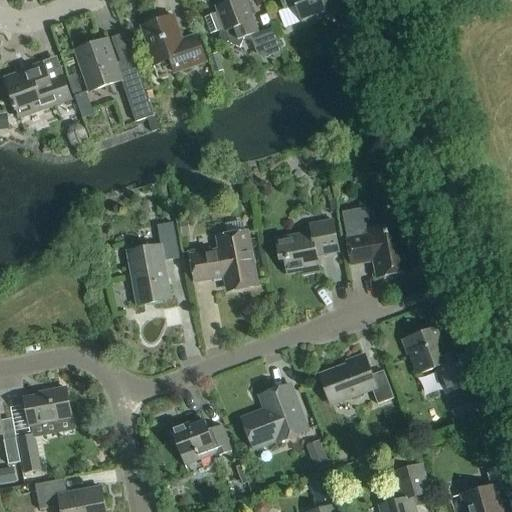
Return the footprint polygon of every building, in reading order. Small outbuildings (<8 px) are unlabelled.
[(240,51),(245,40),(259,35),(252,18),(256,17),(252,6),(248,4),(246,0),(226,0),(228,3),(216,7),(219,14),(205,19),(211,36),(219,33),(222,34),(219,42),(240,51)] [(281,0),(285,11),(297,6),(304,26),(327,18),(320,0),(281,0)] [(333,0),(339,16),(350,12),(346,0),(333,0)] [(153,67),(162,64),(164,69),(172,66),(175,74),(206,63),(197,37),(183,42),(174,18),(142,29),(151,53),(149,54),(153,67)] [(283,51),(275,28),(258,33),(266,56),(283,51)] [(136,91),(141,106),(131,110),(137,127),(156,121),(149,103),(134,59),(117,65),(108,41),(80,51),(84,61),(79,63),(90,93),(121,82),(126,94),(136,91)] [(220,69),(216,56),(209,58),(213,71),(220,69)] [(28,72),(5,80),(20,120),(72,102),(63,77),(49,82),(43,64),(27,70),(28,72)] [(82,94),(75,75),(67,78),(74,97),(82,94)] [(86,94),(75,98),(79,110),(90,106),(86,94)] [(7,111),(0,112),(0,131),(10,130),(7,111)] [(314,166),(328,159),(322,146),(308,152),(314,166)] [(418,204),(414,216),(424,219),(425,216),(428,207),(421,205),(418,204)] [(179,223),(182,238),(190,236),(187,221),(179,223)] [(317,257),(340,253),(334,222),(310,226),(312,234),(276,241),(280,262),(285,261),(288,276),(303,273),(304,276),(320,273),(317,257)] [(165,263),(180,260),(174,224),(158,227),(162,248),(128,254),(137,307),(172,301),(165,263)] [(377,279),(412,273),(403,226),(368,232),(369,236),(347,240),(352,267),(374,263),(377,279)] [(227,291),(258,285),(249,234),(217,240),(219,251),(191,257),(197,284),(225,279),(227,291)] [(471,387),(459,355),(451,358),(440,329),(403,342),(408,356),(410,356),(418,376),(436,370),(446,395),(461,390),(471,387)] [(378,406),(395,400),(384,372),(372,377),(364,357),(347,363),(348,367),(321,377),(332,406),(372,391),(378,406)] [(278,444),(308,433),(290,387),(261,398),(266,412),(243,421),(254,451),(277,442),(278,444)] [(30,428),(72,420),(66,390),(48,393),(49,396),(25,400),(30,428)] [(218,458),(232,453),(222,427),(209,432),(205,423),(191,428),(190,425),(168,433),(173,447),(177,445),(185,467),(217,455),(218,458)] [(26,475),(41,471),(35,436),(19,439),(26,475)] [(9,466),(21,464),(16,440),(4,442),(9,466)] [(313,457),(319,473),(331,469),(326,453),(313,457)] [(505,511),(504,504),(511,501),(511,471),(510,465),(486,472),(491,487),(465,495),(469,511),(505,511)] [(381,511),(415,511),(412,500),(430,495),(422,467),(408,471),(411,482),(398,485),(402,502),(380,508),(381,511)] [(14,469),(0,471),(0,484),(0,487),(17,484),(14,469)] [(62,511),(105,511),(101,488),(67,495),(65,481),(35,486),(40,511),(62,508),(62,511)] [(328,482),(312,486),(320,511),(332,507),(335,507),(328,482)] [(257,503),(254,509),(255,511),(271,511),(272,510),(270,504),(264,501),(257,503)]
